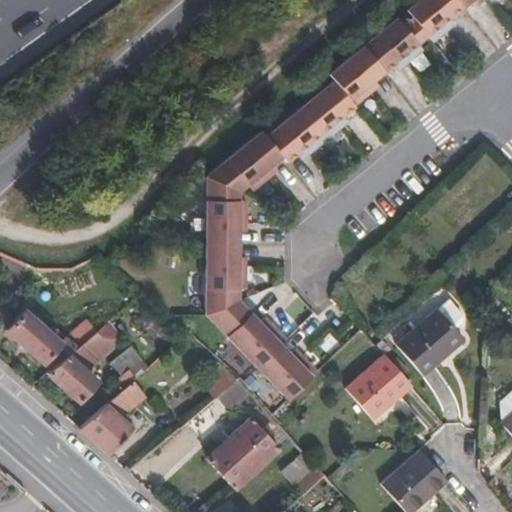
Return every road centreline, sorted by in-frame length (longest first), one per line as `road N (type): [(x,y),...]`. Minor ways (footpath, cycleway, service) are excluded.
road 1 (trunk): [(0,182),(202,0)]
road 2 (residential): [(314,259),(309,225),(479,102)]
road 3 (primary): [(101,511),(0,418)]
